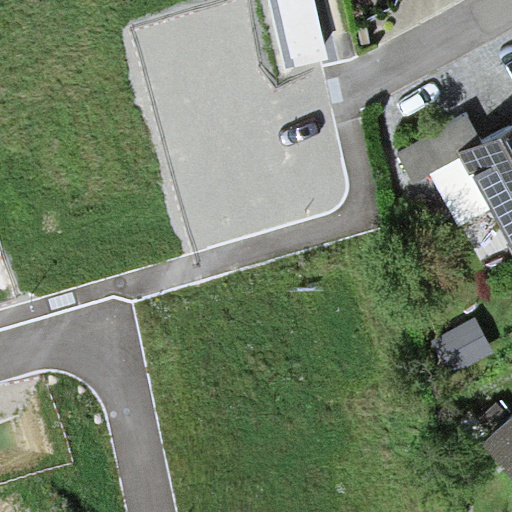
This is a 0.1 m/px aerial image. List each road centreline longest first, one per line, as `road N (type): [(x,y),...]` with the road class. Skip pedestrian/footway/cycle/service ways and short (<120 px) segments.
road 1 (residential): [(0,358),(60,340),(118,354),(154,511)]
road 2 (residential): [(499,0),(354,83)]
